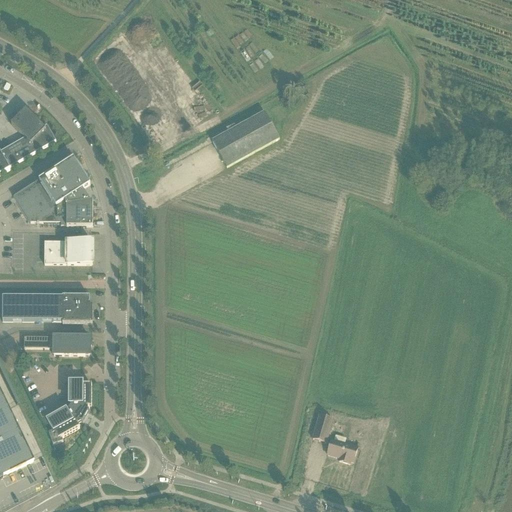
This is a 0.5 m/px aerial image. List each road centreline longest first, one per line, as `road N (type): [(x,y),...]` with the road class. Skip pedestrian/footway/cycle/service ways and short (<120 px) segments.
road 1 (secondary): [(132,321),(133,234),(112,152),(73,91),(0,45)]
road 2 (unclassified): [(0,69),(70,119),(102,173),(112,321)]
